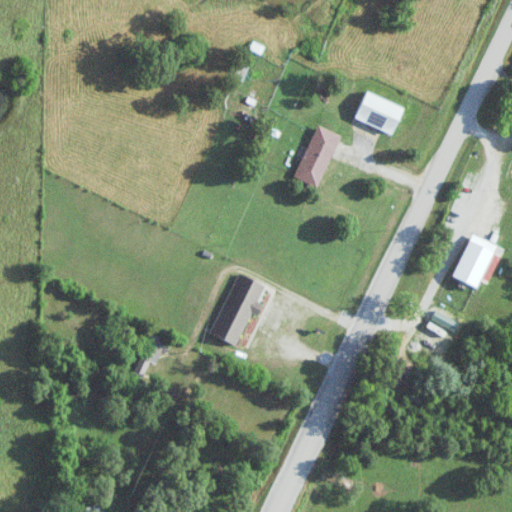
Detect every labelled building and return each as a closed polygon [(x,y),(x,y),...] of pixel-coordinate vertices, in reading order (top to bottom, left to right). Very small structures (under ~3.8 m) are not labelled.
[(396,135),(407,107),(368,92),(357,120),(396,135)] [(342,135),(318,125),(297,178),(321,188),(342,135)] [(464,258),(472,262),(479,248),(471,243),(464,258)] [(212,334),(239,345),(252,312),(256,313),(268,283),(238,271),(212,334)] [(134,371),(149,378),(166,339),(151,333),(134,371)]
